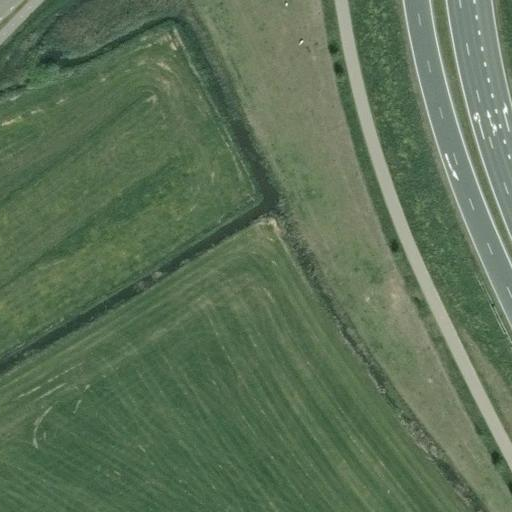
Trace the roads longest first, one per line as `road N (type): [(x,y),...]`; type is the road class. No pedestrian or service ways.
road 1 (primary): [(415,0),(448,136),(511,294)]
road 2 (primary): [(511,191),(482,97),(466,0)]
